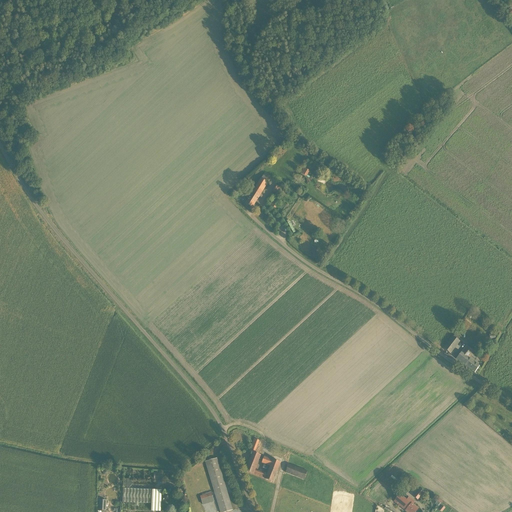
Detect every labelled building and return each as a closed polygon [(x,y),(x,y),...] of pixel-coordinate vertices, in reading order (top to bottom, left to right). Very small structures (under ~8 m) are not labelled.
[(384,0),(381,0),(379,1),(384,12),(389,9),(384,0)] [(309,171),(304,168),(300,173),(306,176),(309,171)] [(252,208),(255,204),(271,178),(265,173),(261,179),(254,189),(251,187),(246,196),(249,198),(245,204),(252,208)] [(276,185),(272,191),(278,195),(282,188),(276,185)] [(280,201),(276,198),(269,206),(273,209),(280,201)] [(460,341),(458,340),(453,337),(444,349),(450,354),(460,341)] [(473,352),(466,346),(456,359),(475,373),(479,366),(468,358),(473,352)] [(246,470),(245,472),(246,472),(253,475),(255,470),(261,455),(254,453),(253,452),(252,452),(246,470)] [(270,466),(267,474),(265,479),(273,482),(281,463),(264,456),(262,463),(270,466)] [(205,462),(219,511),(225,511),(232,510),(217,458),(205,462)] [(289,464),(285,472),(304,480),(307,471),(289,464)] [(129,479),(128,479),(127,479),(126,479),(125,479),(124,480),(123,481),(123,482),(123,483),(123,484),(123,485),(123,486),(124,486),(124,487),(125,487),(126,488),(127,488),(128,488),(129,488),(129,487),(130,487),(131,486),(131,485),(132,484),(132,483),(132,482),(131,482),(131,481),(131,480),(130,480),(129,479)] [(394,482),(390,487),(394,490),(398,486),(394,482)] [(123,488),(122,503),(161,504),(162,490),(123,488)] [(420,489),(413,497),(417,500),(424,492),(420,489)] [(211,492),(200,496),(202,505),(214,502),(211,492)] [(399,494),(394,501),(406,511),(415,511),(418,509),(413,505),(415,502),(409,497),(406,500),(399,494)] [(99,500),(98,510),(106,511),(107,501),(99,500)]
